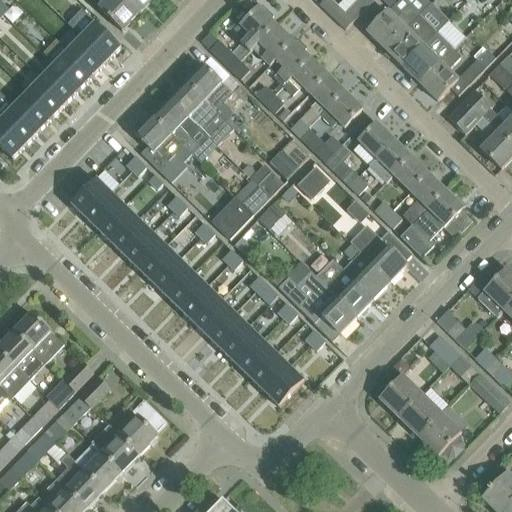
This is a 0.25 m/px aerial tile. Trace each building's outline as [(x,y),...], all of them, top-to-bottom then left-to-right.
[(109,0),(99,11),(108,19),(122,33),(124,32),(123,31),(141,12),(128,0),(109,0)] [(128,0),(141,12),(152,0),(128,0)] [(327,0),(320,8),(346,32),(370,8),(361,0),(360,0),(345,15),(329,0),(327,0)] [(402,0),(385,0),(383,2),(392,11),(402,0)] [(427,9),(420,17),(385,52),(402,69),(437,34),(429,26),(444,10),(436,2),(428,10),(427,9)] [(0,3),(0,13),(4,17),(9,11),(1,3),(0,3)] [(241,29),(258,46),(277,27),(271,21),(274,18),(262,7),(241,29)] [(410,7),(396,21),(389,13),(368,35),(385,52),(420,17),(410,7)] [(96,25),(82,40),(107,65),(122,50),(96,25)] [(294,44),(277,27),(258,46),(253,51),(271,68),(276,63),(294,44)] [(454,51),(437,34),(402,69),(420,86),(454,51)] [(82,40),(68,53),(94,78),(107,65),(82,40)] [(274,79),(284,89),(311,61),(303,53),(306,50),(297,42),(297,41),(294,44),(276,63),(283,70),(274,79)] [(57,42),(44,56),(55,67),(81,92),(94,78),(68,53),(57,42)] [(219,43),(210,53),(231,74),(241,64),(219,43)] [(454,51),(420,86),(437,103),(450,90),(458,99),(494,62),(486,53),(458,81),(449,72),(462,59),(454,52),(455,51),(454,51)] [(511,61),(508,58),(498,68),(511,80),(511,61)] [(310,96),(328,77),(311,61),(284,89),(293,98),(302,88),(310,96)] [(241,64),(231,74),(241,83),(250,73),(241,64)] [(55,67),(42,81),(67,106),(81,92),(55,67)] [(186,85),(205,103),(216,114),(226,124),(234,115),(224,106),(233,96),(203,67),(186,85)] [(511,80),(498,68),(490,77),(511,98),(511,80)] [(310,131),(321,119),(345,94),(328,77),(310,96),(317,103),(290,132),(300,141),(310,131)] [(42,81),(28,95),(54,120),(67,106),(42,81)] [(209,126),(196,113),(205,103),(186,85),(169,102),(199,131),(202,134),(209,126)] [(265,107),(275,97),(266,88),(261,94),(259,92),(255,97),(265,107)] [(499,134),(511,146),(511,113),(506,108),(497,117),(491,111),(492,109),(475,93),(466,102),(499,134)] [(345,130),(349,126),(363,111),(345,94),(321,119),(332,129),(338,123),(345,130)] [(28,95),(15,108),(41,133),(54,120),(28,95)] [(275,97),(265,107),(275,117),(285,107),(275,97)] [(199,131),(169,102),(153,119),(192,157),(200,149),(190,140),(199,131)] [(502,172),(511,160),(511,146),(499,134),(466,102),(448,120),(466,137),(476,126),(491,141),(481,152),(502,172)] [(15,108),(1,122),(27,147),(41,133),(15,108)] [(278,118),(283,123),(292,115),(287,110),(278,118)] [(292,115),(283,123),(287,127),(296,119),(292,115)] [(141,156),(156,170),(168,183),(179,172),(169,163),(176,157),(185,165),(192,157),(153,119),(135,137),(148,149),(141,156)] [(1,122),(0,123),(0,149),(13,162),(27,147),(1,122)] [(359,144),(377,161),(395,143),(377,126),(359,144)] [(326,146),(310,131),(300,141),(324,165),(341,148),(333,139),(326,146)] [(297,168),(299,170),(309,159),(292,142),(282,153),(269,166),(285,181),(297,168)] [(395,143),(377,161),(369,169),(387,185),(394,178),(412,160),(395,143)] [(324,165),(349,189),(359,179),(343,163),(350,156),(341,148),(324,165)] [(135,159),(127,168),(132,173),(141,165),(135,159)] [(429,176),(412,160),(394,178),(411,195),(429,176)] [(141,165),(132,173),(138,179),(147,170),(141,165)] [(302,183),(298,188),(312,202),(330,184),(316,170),(311,174),(302,183)] [(272,200),(285,185),(272,173),(259,187),(261,189),(272,200)] [(412,227),(446,193),(429,176),(411,195),(418,202),(403,218),(412,227)] [(155,178),(146,187),(155,195),(163,187),(155,178)] [(359,179),(349,189),(359,198),(369,188),(359,179)] [(97,181),(72,207),(86,221),(111,195),(97,181)] [(244,206),(255,217),(272,200),(261,189),(244,206)] [(464,210),(446,193),(412,227),(413,228),(401,239),(422,260),(434,248),(430,244),(445,228),(445,229),(451,223),(460,232),(474,218),(465,209),(464,210)] [(111,195),(86,221),(100,235),(125,209),(111,195)] [(176,199),(168,208),(174,214),(182,205),(176,199)] [(240,203),(215,228),(230,243),(255,217),(244,206),(240,203)] [(383,223),(393,213),(384,204),(374,214),(383,223)] [(182,205),(174,214),(179,219),(188,211),(182,205)] [(125,209),(100,235),(114,248),(139,222),(125,209)] [(269,211),(259,222),(270,233),(280,221),(269,211)] [(383,223),(398,237),(404,230),(399,225),(403,222),(393,213),(383,223)] [(139,222),(114,248),(127,261),(152,235),(139,222)] [(204,226),(195,235),(201,240),(210,232),(204,226)] [(210,232),(201,240),(207,246),(215,238),(215,237),(210,232)] [(377,239),(361,255),(372,266),(391,285),(408,268),(406,265),(412,259),(413,258),(388,234),(381,242),(380,241),(377,239)] [(152,235),(127,261),(141,275),(166,249),(152,235)] [(254,254),(240,241),(233,247),(247,261),(254,254)] [(351,246),(344,254),(354,263),(344,273),(374,302),(391,285),(372,266),(361,255),(351,246)] [(166,249),(141,275),(155,288),(180,262),(166,249)] [(231,253),(223,262),(229,267),(237,258),(231,253)] [(237,258),(229,267),(234,273),(243,265),(243,264),(237,258)] [(180,262),(155,288),(169,301),(194,276),(180,262)] [(333,262),(316,279),(323,286),(328,290),(358,320),(374,302),(344,273),(333,262)] [(498,320),(505,312),(511,305),(511,277),(507,272),(508,272),(507,270),(478,301),(498,320)] [(289,281),(279,291),(314,325),(314,326),(331,343),(332,343),(339,336),(340,337),(358,320),(328,290),(323,286),(316,279),(312,275),(297,290),(296,288),(289,281)] [(194,276),(169,301),(182,315),(207,289),(194,276)] [(259,280),(250,288),(256,294),(265,285),(259,280)] [(265,285),(256,294),(262,300),(270,291),(265,285)] [(207,289),(182,315),(196,328),(221,302),(207,289)] [(221,302),(196,328),(210,342),(235,316),(221,302)] [(286,307),(278,315),(284,321),(292,312),(286,307)] [(292,312),(284,321),(289,327),(297,319),(298,318),(292,312)] [(476,340),(448,313),(438,323),(466,351),(476,340)] [(31,315),(14,333),(47,366),(65,348),(31,315)] [(235,316),(210,342),(224,355),(249,329),(235,316)] [(249,329),(224,355),(237,368),(263,343),(249,329)] [(14,333),(0,347),(0,354),(30,383),(47,366),(14,333)] [(314,333),(305,342),(311,348),(320,339),(314,333)] [(450,369),(461,357),(441,338),(431,349),(437,354),(430,362),(443,375),(449,368),(450,369)] [(320,339),(311,348),(317,353),(325,345),(320,339)] [(263,343),(237,368),(251,382),(276,356),(263,343)] [(486,351),(476,361),(486,371),(496,361),(486,351)] [(0,388),(5,394),(13,401),(30,383),(0,354),(0,388)] [(276,356),(251,382),(265,395),(290,369),(276,356)] [(467,385),(479,373),(461,357),(450,369),(467,385)] [(496,361),(486,371),(496,380),(505,370),(496,361)] [(76,394),(93,376),(82,365),(64,383),(66,385),(76,394)] [(290,369),(265,395),(280,409),(305,383),(290,369)] [(496,380),(506,390),(511,383),(511,376),(505,370),(496,380)] [(503,399),(488,385),(479,377),(470,387),(493,409),(503,399)] [(382,401),(400,420),(421,398),(403,380),(403,379),(402,378),(380,401),(381,402),(382,401)] [(110,392),(99,381),(81,399),(91,409),(92,411),(110,392)] [(47,399),(49,402),(60,412),(68,403),(55,391),(47,399)] [(400,420),(420,439),(441,417),(421,398),(400,420)] [(91,409),(81,399),(80,399),(63,417),(73,427),(91,409)] [(32,420),(43,430),(60,412),(49,402),(32,420)] [(449,408),(441,417),(420,439),(438,457),(437,458),(439,459),(443,454),(449,460),(454,460),(463,451),(463,445),(457,440),(461,436),(460,434),(459,435),(449,425),(458,417),(449,408)] [(45,435),(56,446),(73,427),(63,417),(45,435)] [(137,418),(123,432),(119,437),(140,458),(159,439),(137,418)] [(32,420),(15,437),(25,448),(43,430),(32,420)] [(140,458),(119,437),(109,427),(92,445),(92,446),(123,476),(140,458)] [(0,452),(0,457),(8,466),(25,448),(15,437),(11,433),(6,438),(10,442),(0,452)] [(45,435),(27,453),(38,464),(56,446),(45,435)] [(75,464),(105,494),(123,476),(92,446),(75,464)] [(38,464),(27,453),(10,471),(21,482),(38,464)] [(0,457),(0,474),(8,466),(0,457)] [(105,494),(75,464),(68,457),(61,464),(68,470),(57,482),(88,511),(105,494)] [(0,485),(9,494),(21,482),(10,471),(0,481),(0,485)] [(484,501),(495,511),(507,511),(511,507),(511,477),(509,474),(492,491),(491,490),(488,493),(489,494),(482,501),(483,502),(484,501)] [(39,500),(51,511),(87,511),(88,511),(57,482),(39,500)] [(51,511),(39,500),(31,509),(29,508),(25,508),(21,511),(51,511)] [(233,511),(223,502),(213,511),(233,511)]
